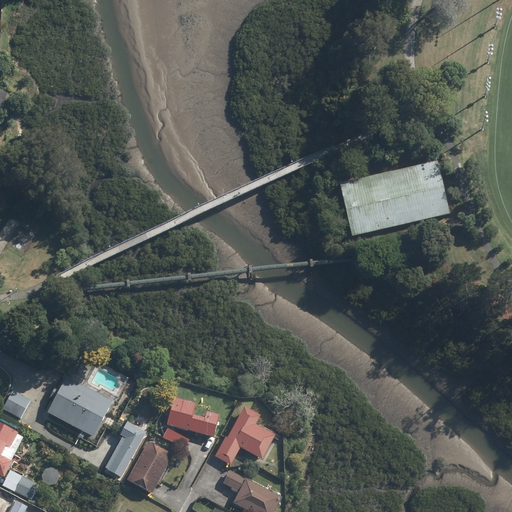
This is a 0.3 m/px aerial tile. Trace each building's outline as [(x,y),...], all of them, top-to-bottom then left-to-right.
[(437,160),(343,183),(356,234),(450,211),(437,160)] [(44,414),(91,439),(111,403),(64,378),(57,391),(53,389),(48,399),(52,401),(44,414)] [(18,420),(28,402),(10,393),(1,410),(18,420)] [(172,401),(165,427),(211,439),(217,417),(204,413),(202,420),(190,417),(193,406),(172,401)] [(257,418),(241,410),(225,440),(224,439),(214,458),(229,466),(238,450),(260,461),(273,437),(253,426),(257,418)] [(119,480),(145,434),(125,423),(117,437),(120,438),(102,471),(119,480)] [(22,439),(0,427),(0,478),(1,480),(10,463),(9,463),(22,439)] [(167,430),(161,440),(183,452),(188,442),(167,430)] [(149,496),(170,458),(146,444),(125,482),(149,496)] [(39,478),(39,480),(40,482),(40,483),(41,484),(42,486),(44,487),(45,487),(47,488),(48,488),(50,488),(51,487),(53,487),(54,486),(55,485),(56,484),(57,482),(58,481),(58,479),(58,477),(57,476),(57,474),(56,473),(55,472),(53,471),(52,470),(50,470),(49,469),(47,470),(46,470),(44,470),(43,471),(42,473),(41,474),(40,475),(39,477),(39,478)] [(39,486),(9,472),(2,487),(31,502),(39,486)] [(236,495),(231,505),(244,511),(273,511),(280,500),(237,477),(234,482),(225,478),(221,485),(230,490),(229,491),(236,495)] [(25,511),(28,506),(17,500),(10,511),(25,511)]
